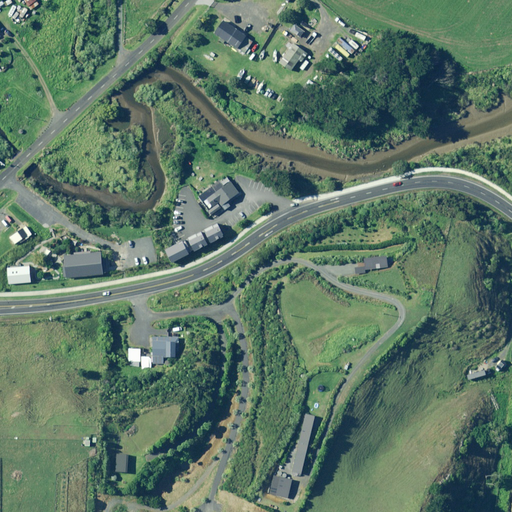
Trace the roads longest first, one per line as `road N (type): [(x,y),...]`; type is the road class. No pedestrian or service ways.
road 1 (tertiary): [(511,212),(451,182),(401,184),(304,210),(173,280),(0,306)]
road 2 (unclassified): [(0,182),(128,62)]
